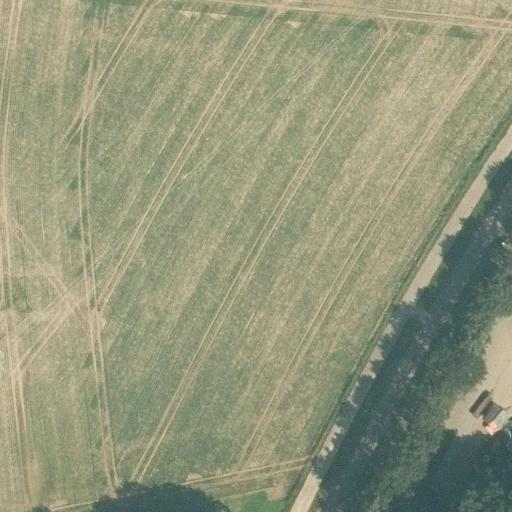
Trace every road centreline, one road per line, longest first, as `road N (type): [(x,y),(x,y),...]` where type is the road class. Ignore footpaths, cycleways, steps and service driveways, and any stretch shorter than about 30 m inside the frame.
road 1 (unclassified): [(511,201),(337,511)]
road 2 (unclassified): [(403,511),(511,308)]
